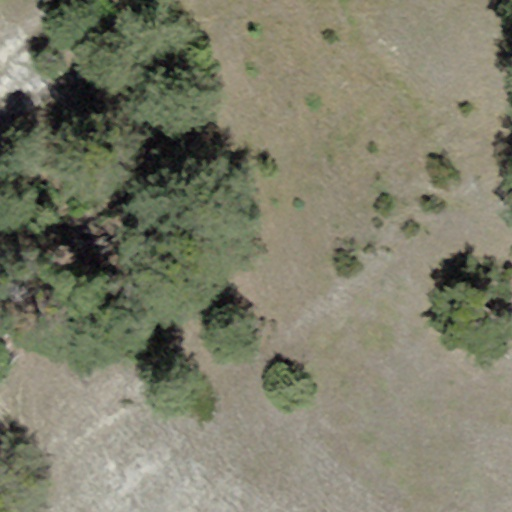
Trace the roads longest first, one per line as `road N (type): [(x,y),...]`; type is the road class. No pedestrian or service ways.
road 1 (motorway): [(511,71),(396,159),(0,369)]
road 2 (motorway): [(377,511),(511,438)]
